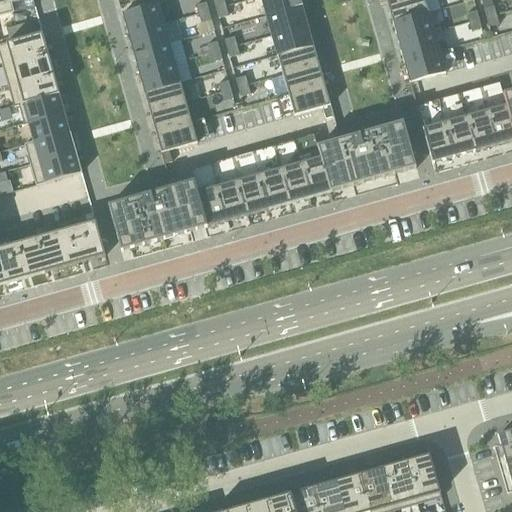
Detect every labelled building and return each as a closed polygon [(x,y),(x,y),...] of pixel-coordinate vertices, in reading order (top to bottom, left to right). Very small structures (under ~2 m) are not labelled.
[(216,11),(226,8),(223,0),(219,0),(213,2),(216,11)] [(300,0),(261,0),(266,18),(302,8),(300,0)] [(404,0),(387,5),(393,25),(429,14),(424,0),(404,0)] [(196,7),(199,16),(209,13),(206,4),(196,7)] [(122,15),(128,36),(164,25),(158,5),(122,15)] [(486,19),(496,16),(494,7),(484,10),(486,19)] [(216,11),(218,20),(229,17),(226,8),(216,11)] [(302,8),(266,18),(272,37),(308,27),(302,8)] [(469,24),(479,21),(477,12),(466,15),(469,24)] [(211,22),(209,13),(199,16),(201,25),(211,22)] [(434,34),(429,14),(393,25),(398,44),(434,34)] [(486,19),(489,28),(499,25),(496,16),(486,19)] [(479,21),(469,24),(472,33),(482,30),(479,21)] [(24,25),(15,28),(18,38),(27,35),(24,25)] [(169,45),(164,25),(128,36),(133,55),(169,45)] [(272,37),(277,57),(313,47),(308,27),(272,37)] [(15,28),(6,30),(9,40),(18,38),(15,28)] [(398,44),(404,64),(440,54),(434,34),(398,44)] [(42,35),(0,46),(0,59),(2,68),(48,56),(42,35)] [(224,41),(227,50),(237,47),(234,38),(224,41)] [(207,46),(210,55),(220,52),(217,43),(207,46)] [(169,45),(133,55),(139,75),(175,65),(169,45)] [(237,47),(227,50),(229,59),(239,56),(237,47)] [(283,77),(319,66),(313,47),(277,57),(283,77)] [(212,64),(222,61),(220,52),(210,55),(212,64)] [(446,74),(440,54),(404,64),(409,84),(446,74)] [(48,56),(2,68),(8,88),(53,75),(48,56)] [(180,84),(175,65),(139,75),(144,95),(180,84)] [(288,96),(325,86),(319,66),(283,77),(288,96)] [(53,75),(8,88),(14,108),(18,107),(18,106),(59,95),(53,75)] [(238,89),(248,86),(246,77),(235,80),(238,89)] [(218,85),(221,94),(231,91),(228,82),(218,85)] [(150,114),(186,104),(180,84),(144,95),(150,114)] [(238,89),(241,98),(251,96),(248,86),(238,89)] [(325,86),(288,96),(294,117),(323,109),(330,107),(325,86)] [(231,91),(221,94),(223,103),(233,100),(231,91)] [(511,92),(502,96),(504,103),(506,107),(511,129),(511,92)] [(18,106),(18,107),(24,127),(29,125),(28,125),(64,115),(59,95),(18,106)] [(186,104),(150,114),(155,134),(192,124),(186,104)] [(334,118),(330,107),(323,109),(326,120),(334,118)] [(511,142),(511,129),(506,107),(486,113),(496,147),(511,142)] [(465,119),(475,153),(496,147),(486,113),(465,119)] [(28,125),(29,125),(34,143),(34,144),(70,134),(64,115),(28,125)] [(444,125),(454,159),(475,153),(465,119),(444,125)] [(192,124),(155,134),(161,154),(169,152),(197,144),(192,124)] [(340,141),(317,148),(319,155),(320,160),(330,194),(364,185),(372,183),(395,176),(416,170),(403,124),(340,141)] [(423,131),(432,165),(454,159),(444,125),(423,131)] [(34,144),(34,143),(25,145),(30,166),(75,154),(70,134),(34,144)] [(169,152),(161,154),(164,166),(172,163),(169,152)] [(75,154),(30,166),(36,187),(81,174),(75,154)] [(300,165),(309,200),(330,194),(320,160),(300,165)] [(279,171),(289,206),(309,200),(300,165),(279,171)] [(279,171),(259,177),(269,212),(289,206),(279,171)] [(248,217),(269,212),(259,177),(238,183),(248,217)] [(204,230),(207,229),(198,194),(196,190),(194,183),(191,184),(184,185),(178,187),(171,189),(108,207),(119,244),(121,251),(121,253),(123,252),(130,250),(135,249),(142,247),(191,233),(197,232),(204,230)] [(238,183),(218,188),(228,223),(248,217),(238,183)] [(218,188),(198,194),(207,229),(228,223),(218,188)] [(95,223),(74,229),(84,264),(105,258),(95,223)] [(74,229),(55,234),(65,270),(84,264),(74,229)] [(55,234),(35,240),(45,275),(65,270),(55,234)] [(35,240),(15,246),(25,281),(45,275),(35,240)] [(15,246),(0,249),(0,265),(6,286),(25,281),(15,246)] [(499,436),(497,437),(498,439),(500,446),(511,488),(511,432),(508,434),(499,436)] [(429,457),(406,463),(418,506),(441,499),(429,457)] [(406,463),(382,469),(394,511),(418,506),(406,463)] [(394,511),(382,469),(359,476),(369,511),(394,511)] [(369,511),(359,476),(336,482),(344,511),(369,511)] [(344,511),(336,482),(313,489),(319,511),(344,511)] [(319,511),(313,489),(290,495),(294,511),(319,511)] [(294,511),(290,495),(269,501),(272,511),(294,511)] [(272,511),(269,501),(249,507),(249,511),(272,511)]
